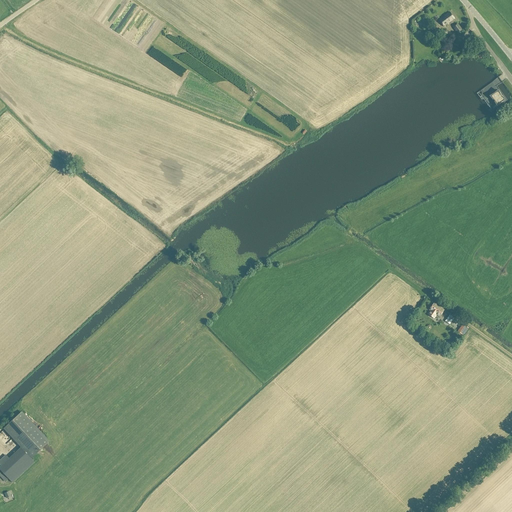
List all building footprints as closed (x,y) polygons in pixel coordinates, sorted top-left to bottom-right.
[(439,20),(444,26),(454,18),(450,12),(439,20)] [(457,23),(453,26),(458,33),(462,30),(457,23)] [(503,96),(498,89),(489,96),(491,99),(503,96)] [(496,106),(505,100),(503,96),(491,99),(496,106)] [(434,319),(437,315),(439,316),(444,310),(434,303),(429,310),(430,310),(427,314),(434,319)] [(461,331),(467,333),(470,325),(465,323),(461,331)] [(12,482),(34,462),(31,458),(50,441),(22,411),(3,428),(21,447),(9,458),(6,454),(0,459),(0,464),(1,465),(0,466),(0,468),(2,471),(0,472),(0,474),(6,481),(9,478),(12,482)]
